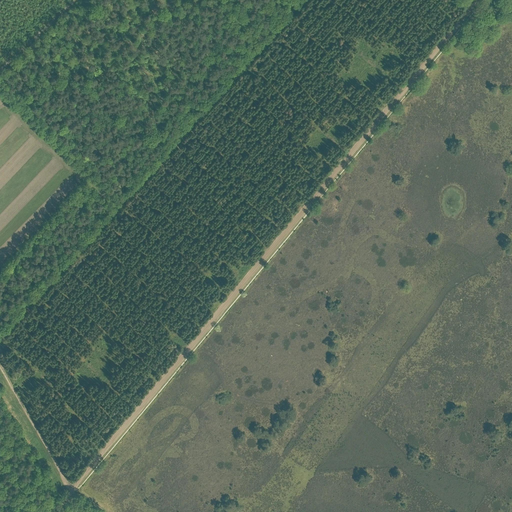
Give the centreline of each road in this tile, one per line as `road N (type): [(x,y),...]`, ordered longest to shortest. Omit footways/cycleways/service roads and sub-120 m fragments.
road 1 (track): [(479,0),(71,490)]
road 2 (track): [(0,269),(80,182),(48,141)]
road 3 (track): [(71,490),(0,369)]
